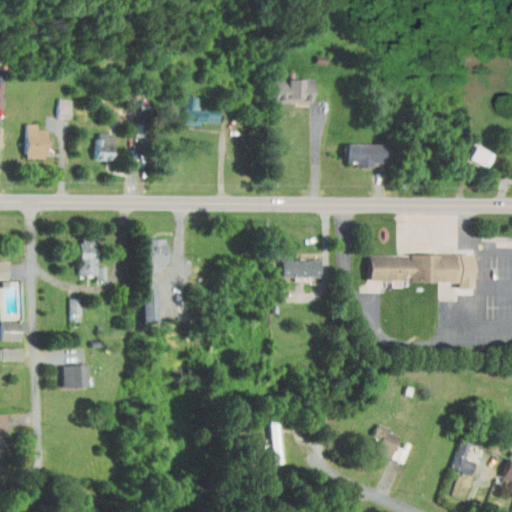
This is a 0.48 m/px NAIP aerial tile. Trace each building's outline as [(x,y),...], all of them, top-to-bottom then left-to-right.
[(304,96),(304,73),(266,73),(266,95),(304,96)] [(175,117),(210,118),(210,104),(190,103),(190,90),(175,90),(175,117)] [(62,112),(63,93),(49,92),(48,112),(62,112)] [(28,117),(17,117),(16,152),(38,152),(39,124),(28,124),(28,117)] [(104,155),(105,127),(87,126),(86,154),(104,155)] [(339,138),(338,156),(347,156),(347,161),(363,162),(363,156),(380,156),(380,138),(339,138)] [(485,147),(467,138),(460,152),(478,161),(485,147)] [(158,232),(135,233),(137,266),(150,265),(149,258),(159,258),(158,232)] [(71,269),(88,269),(87,233),(70,234),(71,269)] [(311,271),(311,254),(272,254),(272,270),(311,271)] [(370,255),(461,254),(461,279),(403,280),(403,287),(394,287),(394,280),(370,280),(370,255)] [(97,273),(97,260),(88,260),(88,273),(97,273)] [(148,283),(134,282),(133,314),(147,315),(148,283)] [(60,315),(71,315),(71,292),(60,292),(60,315)] [(0,334),(12,335),(12,316),(0,316),(0,334)] [(0,355),(12,355),(13,343),(0,342),(0,355)] [(53,359),(53,382),(78,381),(78,359),(53,359)] [(261,416),(263,458),(272,457),(270,415),(261,416)] [(391,429),(368,420),(363,430),(372,434),(367,446),(382,452),(391,429)] [(468,457),(455,452),(462,437),(452,432),(440,461),(462,470),(468,457)] [(382,453),(393,457),(398,443),(387,439),(382,453)] [(511,464),(510,464),(511,459),(511,458),(501,453),(492,474),(511,483),(511,464)] [(460,475),(448,471),(442,488),(454,492),(460,475)]
